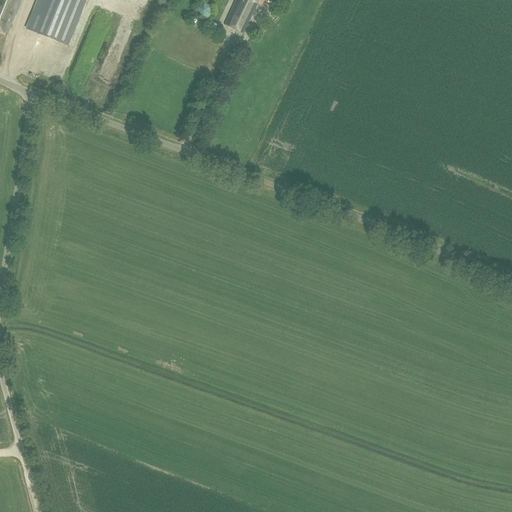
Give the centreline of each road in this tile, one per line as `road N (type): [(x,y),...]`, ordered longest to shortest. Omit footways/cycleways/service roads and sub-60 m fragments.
road 1 (unclassified): [(511,281),(30,95)]
road 2 (unclassified): [(0,290),(30,95)]
